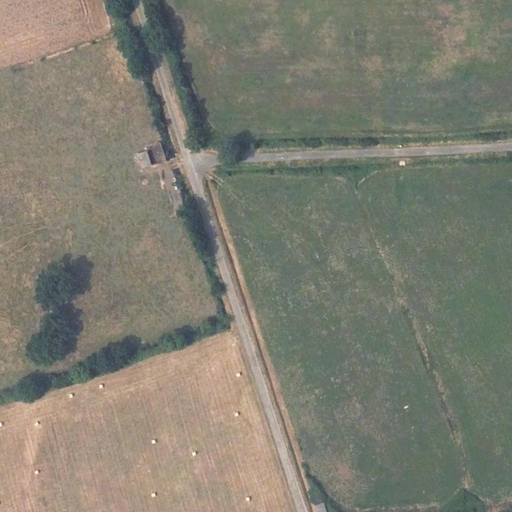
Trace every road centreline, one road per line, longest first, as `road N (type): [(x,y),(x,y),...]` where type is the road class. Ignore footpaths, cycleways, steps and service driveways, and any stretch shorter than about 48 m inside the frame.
road 1 (unclassified): [(136,0),(302,511)]
road 2 (track): [(188,161),(511,148)]
